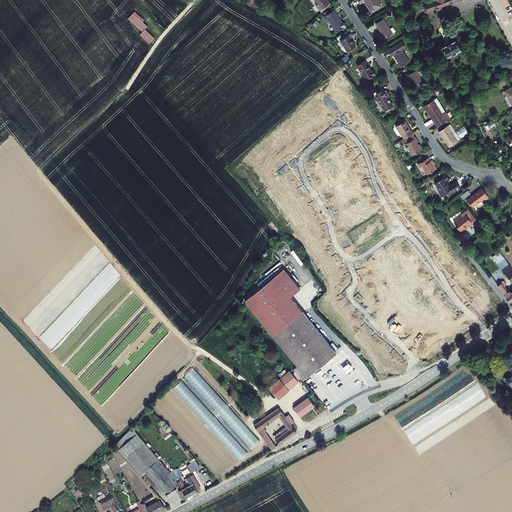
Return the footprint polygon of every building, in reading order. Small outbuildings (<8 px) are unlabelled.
[(326,7),(328,8),(335,1),(334,0),(326,7)] [(362,0),(363,1),(364,0),(368,0),(375,10),(385,4),(382,0),(362,0)] [(433,0),(434,0),(427,2),(421,4),(423,6),(425,14),(462,0),(433,0)] [(327,15),(329,18),(332,17),(340,31),(350,25),(346,19),(345,20),(338,8),(327,15)] [(142,31),(139,34),(149,43),(154,37),(145,29),(147,26),(143,21),(144,20),(134,11),(127,18),(142,31)] [(419,18),(428,35),(435,31),(427,16),(423,19),(422,17),(419,18)] [(379,22),(386,33),(382,35),(385,39),(396,32),(387,17),(379,22)] [(354,32),(344,38),(351,49),(360,44),(354,36),(356,35),(354,32)] [(391,48),(394,54),(397,52),(404,65),(413,60),(405,47),(408,45),(404,40),(391,48)] [(456,42),(449,45),(440,50),(446,60),(452,57),(453,57),(457,55),(461,52),(456,42)] [(374,68),(368,58),(360,63),(369,78),(379,72),(376,67),(374,68)] [(412,72),(422,87),(430,82),(420,67),(412,72)] [(388,88),(387,89),(384,85),(375,91),(379,98),(380,97),(387,109),(396,104),(390,95),(392,94),(388,88)] [(511,87),(503,91),(511,107),(511,87)] [(439,95),(437,97),(443,107),(446,106),(439,95)] [(427,103),(440,123),(452,115),(450,112),(448,114),(443,107),(437,97),(427,103)] [(398,124),(407,137),(410,135),(416,131),(407,118),(398,124)] [(441,128),(451,145),(460,139),(453,127),(454,126),(452,122),(441,128)] [(419,135),(416,131),(410,135),(411,136),(409,138),(408,139),(409,142),(419,135)] [(422,140),(419,135),(409,142),(409,143),(409,144),(410,146),(412,147),(412,146),(414,149),(413,150),(416,154),(425,147),(422,142),(421,143),(420,141),(422,140)] [(434,163),(431,159),(430,159),(428,156),(419,162),(421,166),(422,165),(428,173),(437,167),(434,163)] [(441,178),(436,182),(441,189),(440,189),(441,190),(440,191),(442,194),(443,194),(444,194),(447,192),(449,194),(461,185),(457,179),(450,184),(447,180),(450,178),(447,173),(440,177),(441,178)] [(487,202),(491,199),(484,189),(469,200),(475,208),(486,200),(487,202)] [(473,224),(472,223),(476,220),(468,210),(460,215),(462,218),(454,223),(457,229),(460,232),(467,228),(473,224)] [(296,260),(299,258),(293,249),(290,251),(296,260)] [(498,287),(510,304),(511,302),(511,269),(500,252),(492,257),(511,284),(511,290),(511,291),(510,290),(509,291),(507,292),(502,284),(498,287)] [(294,369),(303,380),(327,360),(331,357),(336,353),(291,296),(300,289),(284,268),(244,300),(297,366),(294,369)] [(297,379),(288,368),(278,376),(287,387),(297,379)] [(193,369),(171,388),(238,460),(259,441),(193,369)] [(278,376),(269,383),(278,394),(287,387),(278,376)] [(220,463),(162,397),(154,404),(213,470),(220,463)] [(293,409),(300,418),(315,408),(308,398),(293,409)] [(258,430),(263,427),(282,413),(276,406),(253,423),(258,430)] [(296,431),(291,425),(294,423),(289,415),(284,415),(281,418),(285,425),(272,434),(278,444),(286,438),(290,435),(296,431)] [(276,448),(263,427),(258,430),(258,431),(259,433),(272,451),(276,448)] [(132,429),(113,448),(142,478),(144,477),(161,495),(177,489),(174,480),(182,476),(179,469),(170,472),(168,468),(132,429)] [(195,462),(187,466),(191,473),(200,468),(195,462)] [(201,490),(193,475),(184,479),(182,476),(174,480),(177,489),(185,499),(200,493),(201,490)] [(157,498),(159,497),(151,488),(151,490),(157,498)] [(98,497),(97,499),(103,511),(110,508),(113,511),(116,511),(120,511),(110,494),(105,497),(104,494),(98,497)] [(146,511),(161,511),(165,510),(160,501),(148,506),(146,503),(142,505),(144,509),(146,511)] [(146,511),(144,509),(139,502),(137,503),(139,509),(132,511),(146,511)]
